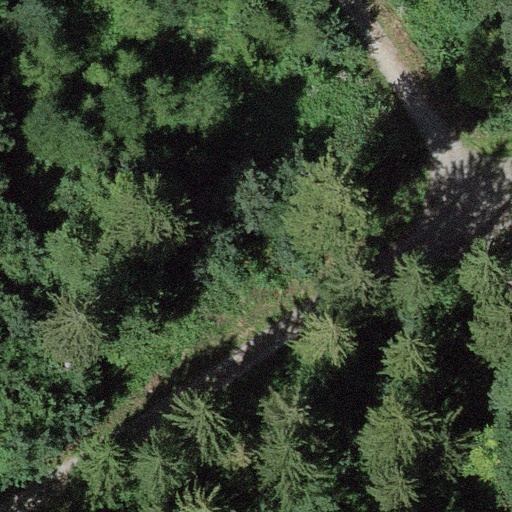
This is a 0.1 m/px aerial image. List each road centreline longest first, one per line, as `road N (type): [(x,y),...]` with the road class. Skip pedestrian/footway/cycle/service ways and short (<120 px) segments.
road 1 (track): [(511,213),(14,511)]
road 2 (track): [(350,0),(511,248)]
